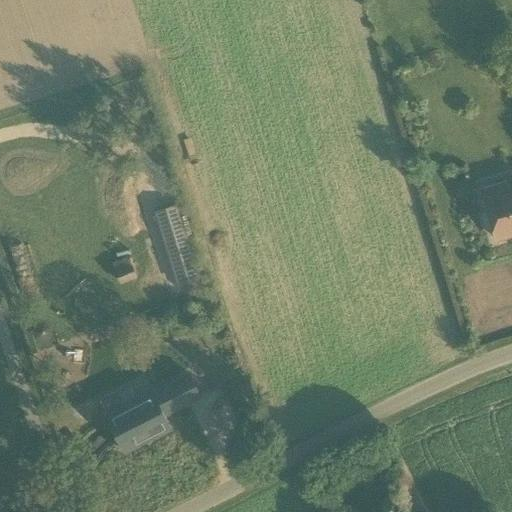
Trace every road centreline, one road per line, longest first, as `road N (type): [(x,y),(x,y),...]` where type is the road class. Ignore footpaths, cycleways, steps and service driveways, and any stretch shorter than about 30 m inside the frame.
road 1 (unclassified): [(181,511),(511,356)]
road 2 (unclassified): [(61,511),(0,330)]
